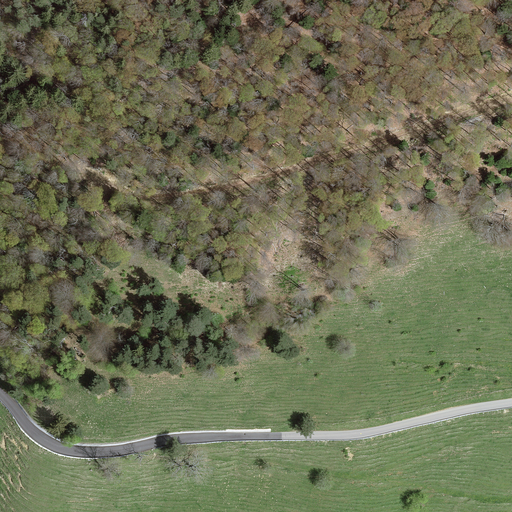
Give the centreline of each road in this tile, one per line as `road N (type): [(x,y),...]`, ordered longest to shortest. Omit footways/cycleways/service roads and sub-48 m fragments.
road 1 (tertiary): [(511,402),(354,434),(178,438),(85,451),(39,436),(0,391)]
road 2 (track): [(113,189),(157,200),(244,189),(511,100)]
